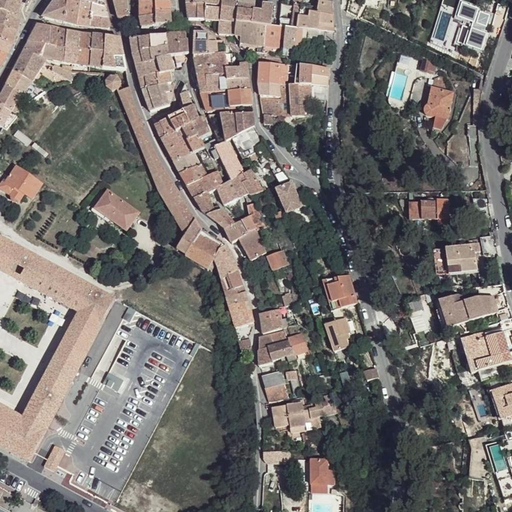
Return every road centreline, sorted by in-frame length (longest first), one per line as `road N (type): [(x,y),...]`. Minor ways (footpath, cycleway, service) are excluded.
road 1 (unclassified): [(337,0),(330,184),(389,401),(390,511)]
road 2 (residential): [(257,511),(257,317),(225,240),(199,217),(148,120)]
road 3 (residential): [(511,277),(488,126),(490,92),(511,29)]
